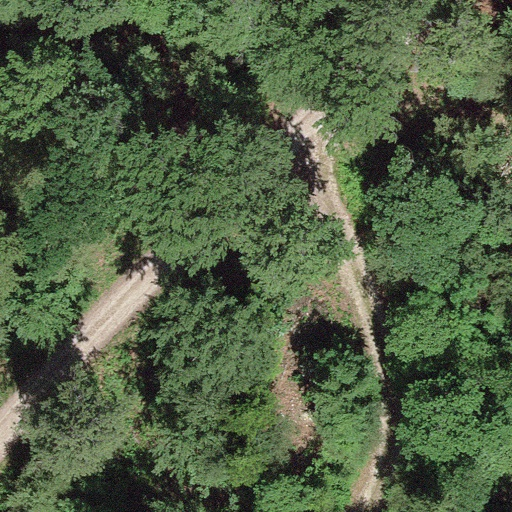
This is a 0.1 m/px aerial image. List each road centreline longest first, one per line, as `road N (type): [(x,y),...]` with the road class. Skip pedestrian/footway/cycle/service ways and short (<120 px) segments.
road 1 (track): [(0,442),(425,0)]
road 2 (track): [(280,155),(360,279),(390,385),(365,511)]
